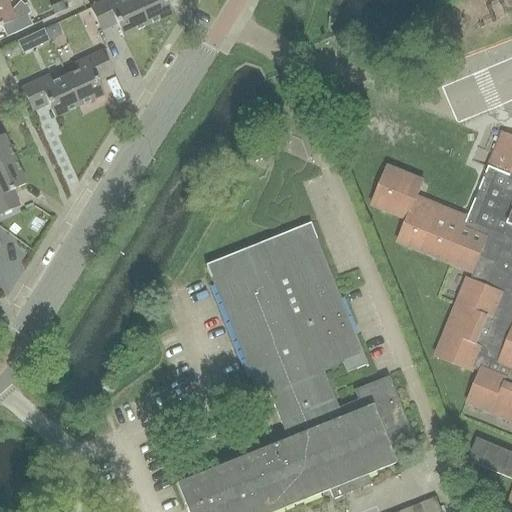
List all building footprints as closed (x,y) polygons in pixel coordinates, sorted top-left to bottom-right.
[(33,26),(28,15),(31,13),(27,4),(24,5),(21,1),(11,12),(5,0),(0,0),(0,27),(2,27),(7,38),(33,26)] [(148,27),(135,0),(125,0),(120,3),(119,0),(106,0),(91,8),(102,31),(117,24),(124,38),(148,27)] [(166,2),(169,0),(135,0),(148,27),(172,15),(166,2)] [(63,3),(52,8),(56,16),(67,11),(63,3)] [(32,36),(18,42),(23,53),(37,47),(32,36)] [(97,82),(113,75),(102,51),(76,64),(79,71),(66,77),(79,107),(104,96),(97,82)] [(79,107),(66,77),(52,83),(49,76),(22,88),(33,112),(49,105),(55,118),(79,107)] [(0,166),(15,160),(4,135),(0,137),(0,166)] [(12,191),(26,184),(15,160),(0,166),(0,215),(20,206),(12,191)] [(187,511),(275,511),(329,490),(333,500),(353,492),(370,484),(367,476),(396,464),(391,453),(414,444),(388,378),(354,391),(358,400),(338,408),(323,371),(330,369),(344,363),(348,373),(368,365),(364,355),(311,224),(206,266),(248,369),(259,397),(270,393),(288,439),(176,484),(187,511)] [(436,511),(431,498),(397,511),(436,511)]
